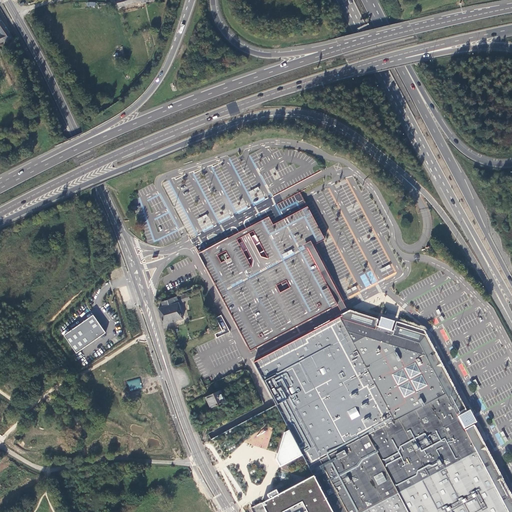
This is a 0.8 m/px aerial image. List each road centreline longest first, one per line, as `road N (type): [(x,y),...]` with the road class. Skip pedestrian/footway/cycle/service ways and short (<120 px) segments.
road 1 (trunk): [(0,223),(231,123),(306,113),(338,125),(423,191),(511,324)]
road 2 (trunk): [(0,212),(172,131),(397,55)]
road 3 (trunk): [(436,24),(223,88),(40,167)]
road 4 (trunk): [(511,282),(380,23)]
road 5 (trunk): [(436,24),(265,54),(232,39),(214,0)]
road 6 (trunk): [(189,0),(174,49),(142,100),(40,167)]
road 7 (secondary): [(150,317),(190,441),(226,511)]
road 8 (trunk): [(361,28),(459,211)]
road 9 (trunk): [(511,164),(460,147),(380,23)]
road 10 (secondary): [(74,134),(6,0)]
